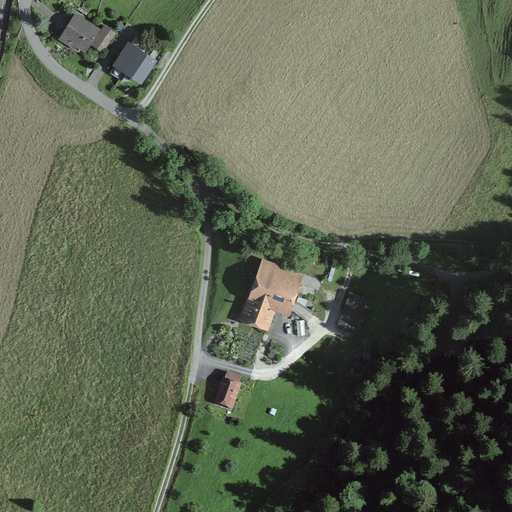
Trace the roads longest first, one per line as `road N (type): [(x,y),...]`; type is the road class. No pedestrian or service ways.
road 1 (track): [(453,274),(370,260),(278,225),(195,172)]
road 2 (track): [(329,244),(381,237),(511,247)]
road 3 (residential): [(25,0),(48,61),(133,121)]
road 4 (track): [(155,511),(197,355)]
road 5 (track): [(211,0),(133,121)]
road 6 (track): [(453,274),(450,332),(412,407)]
